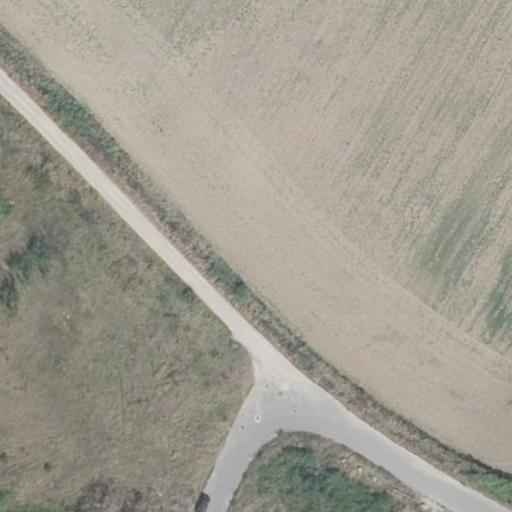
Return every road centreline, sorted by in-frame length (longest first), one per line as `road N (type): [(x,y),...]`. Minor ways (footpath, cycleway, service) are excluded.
road 1 (track): [(285,375),(0,86)]
road 2 (unclassified): [(484,511),(436,487),(285,375)]
road 3 (residential): [(285,375),(207,511)]
